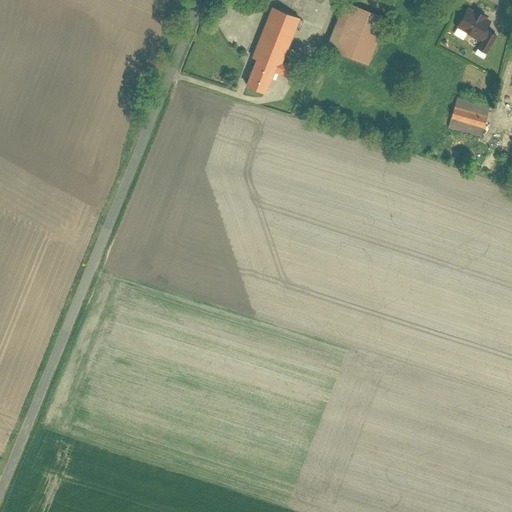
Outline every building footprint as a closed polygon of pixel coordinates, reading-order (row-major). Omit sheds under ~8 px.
[(384,19),(341,3),(324,47),(367,64),(384,19)] [(491,19),(465,4),(452,27),(479,42),(475,49),(484,54),(496,34),(486,28),(491,19)] [(301,18),(268,7),(250,57),(253,59),(243,85),(262,92),(271,68),(315,84),(319,72),(286,60),(301,18)] [(511,82),(510,81),(502,101),(511,105),(511,82)] [(489,107),(456,98),(448,130),(481,138),(489,107)]
